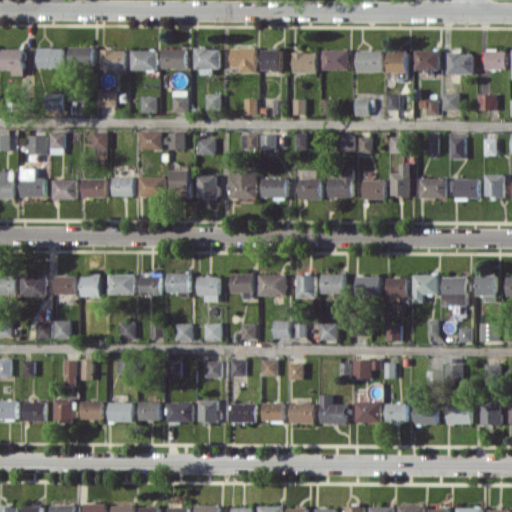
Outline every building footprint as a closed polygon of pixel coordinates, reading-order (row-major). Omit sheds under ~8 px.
[(72,65),(95,64),(95,45),(71,46),(72,65)] [(258,47),(233,46),(233,66),(241,66),(241,72),(257,72),(258,47)] [(65,67),(65,47),(40,47),(40,67),(65,67)] [(221,47),(195,48),(196,72),(215,72),(215,68),(222,67),(221,47)] [(3,48),(3,69),(14,69),(14,74),(26,74),(26,48),(3,48)] [(189,48),(164,48),(164,68),(188,68),(189,48)] [(264,69),(283,69),(283,48),(264,48),(264,69)] [(350,49),(325,48),(324,68),(350,69),(350,49)] [(128,68),(128,49),(103,49),(104,68),(128,68)] [(440,49),(416,49),(417,69),(431,69),(431,70),(440,70),(440,49)] [(508,49),(487,49),(487,68),(508,68),(508,49)] [(132,69),(159,69),(159,50),(133,50),(132,69)] [(384,71),(383,50),(358,50),(359,71),(384,71)] [(295,71),(319,71),(319,51),(295,51),(295,71)] [(409,72),(409,52),(390,51),(390,71),(409,72)] [(449,72),(475,73),(475,52),(450,51),(449,72)] [(68,100),(87,100),(87,87),(69,87),(68,100)] [(117,90),(100,90),(100,106),(117,106),(117,90)] [(175,112),(189,111),(188,90),(174,90),(175,112)] [(461,92),(444,92),(444,109),(461,109),(461,92)] [(222,93),(207,93),(207,110),(222,110),(222,93)] [(399,109),(399,93),(388,93),(388,109),(399,109)] [(498,93),(479,94),(480,109),(498,109),(498,93)] [(143,112),(159,112),(158,95),(142,96),(143,112)] [(258,97),(246,97),(246,113),(258,113),(258,97)] [(371,98),(356,97),(356,114),(370,114),(371,98)] [(307,98),(295,98),(295,114),(307,113),(307,98)] [(439,98),(421,98),(421,107),(428,107),(428,114),(439,114),(439,98)] [(163,131),(141,130),(141,148),(163,148),(163,131)] [(66,131),(51,131),(51,153),(66,153),(66,131)] [(170,148),(186,148),(185,131),(170,132),(170,148)] [(108,132),(94,132),(94,148),(108,148),(108,132)] [(243,133),(243,148),(259,147),(259,132),(243,133)] [(308,132),(298,132),(298,148),(308,148),(308,132)] [(0,149),(12,150),(12,134),(0,133),(0,149)] [(277,148),(277,133),(262,133),(262,148),(277,148)] [(356,133),(339,134),(339,151),(356,150),(356,133)] [(49,135),(29,134),(29,152),(48,153),(49,135)] [(373,136),(361,135),(360,151),(372,152),(373,136)] [(404,135),(392,135),(392,152),(404,152),(404,135)] [(429,152),(440,152),(440,136),(429,135),(429,152)] [(466,136),(451,136),(451,158),(466,158),(466,136)] [(199,154),(216,153),(216,137),(198,137),(199,154)] [(498,137),(484,138),(485,155),(498,154),(498,137)] [(412,196),(412,163),(402,163),(402,172),(393,172),(393,196),(412,196)] [(47,177),(37,177),(37,168),(23,168),(23,195),(47,196),(47,177)] [(331,177),(331,197),(355,196),(355,168),(344,168),(344,177),(331,177)] [(193,169),(173,169),(174,191),(183,191),(183,197),(193,197),(193,169)] [(232,197),(259,198),(259,170),(233,169),(232,197)] [(0,198),(17,197),(16,170),(0,170),(0,198)] [(487,173),(486,195),(506,195),(506,174),(487,173)] [(199,197),(221,197),(221,186),(218,186),(219,174),(199,174),(199,197)] [(167,175),(141,176),(142,195),(168,194),(167,175)] [(136,176),(114,177),(114,195),(136,195),(136,176)] [(109,177),(84,178),(84,196),(109,196),(109,177)] [(324,178),(302,177),(302,198),(324,198),(324,178)] [(448,197),(448,177),(422,177),(422,197),(448,197)] [(54,179),(55,198),(79,198),(78,178),(54,179)] [(387,198),(387,179),(365,178),(365,198),(387,198)] [(481,178),(457,178),(457,197),(482,197),(481,178)] [(170,272),(169,291),(191,291),(192,272),(170,272)] [(256,272),(233,272),(233,291),(256,291),(256,272)] [(136,293),(136,274),(111,273),(110,293),(136,293)] [(288,274),(261,273),(261,294),(288,295),(288,274)] [(346,273),(323,273),(323,292),(346,292),(346,273)] [(415,273),(415,301),(425,301),(426,293),(439,293),(439,273),(415,273)] [(479,274),(480,294),(485,294),(485,301),(499,300),(498,273),(479,274)] [(19,275),(0,274),(0,292),(18,293),(19,275)] [(23,294),(48,295),(48,274),(23,274),(23,294)] [(84,274),(84,296),(103,296),(103,275),(84,274)] [(318,296),(318,274),(299,274),(299,296),(318,296)] [(382,274),(357,275),(358,296),(382,295),(382,274)] [(78,293),(78,275),(57,275),(57,293),(78,293)] [(163,276),(143,275),(142,294),(163,294),(163,276)] [(200,275),(200,294),(207,294),(207,300),(221,300),(221,275),(200,275)] [(444,276),(445,295),(459,294),(460,304),(470,304),(470,275),(444,276)] [(410,276),(388,276),(388,295),(410,295),(410,276)] [(0,335),(12,336),(12,319),(0,318),(0,335)] [(71,319),(55,319),(55,337),(72,337),(71,319)] [(429,335),(439,335),(439,319),(429,319),(429,335)] [(137,337),(137,320),(122,320),(121,336),(137,337)] [(276,337),(292,337),(292,320),(275,320),(276,337)] [(164,336),(164,321),(152,322),(152,336),(164,336)] [(502,322),(483,321),(483,340),(501,340),(502,322)] [(53,338),(53,322),(38,322),(38,338),(53,338)] [(176,339),(194,339),(194,322),(177,322),(176,339)] [(224,338),(223,322),(206,322),(207,339),(224,338)] [(296,336),(307,336),(307,322),(296,322),(296,336)] [(339,322),(322,322),(322,339),(339,339),(339,322)] [(256,323),(243,323),(244,338),(257,338),(256,323)] [(402,339),(403,325),(388,324),(387,339),(402,339)] [(473,326),(460,327),(461,342),(474,341),(473,326)] [(0,375),(12,375),(12,357),(0,357),(0,375)] [(95,379),(95,358),(83,357),(82,378),(95,379)] [(119,373),(137,373),(137,357),(119,357),(119,373)] [(247,375),(248,358),(232,358),(232,374),(247,375)] [(264,358),(263,375),(279,375),(279,358),(264,358)] [(373,377),(373,368),(382,368),(382,359),(354,358),(354,377),(373,377)] [(23,375),(36,376),(36,359),(24,359),(23,375)] [(78,359),(65,359),(66,385),(78,385),(78,359)] [(224,376),(223,359),(207,360),(207,376),(224,376)] [(305,362),(290,362),(291,378),(305,378),(305,362)] [(487,384),(502,383),(501,363),(486,363),(487,384)] [(348,403),(333,403),(333,393),(322,394),(322,423),(348,422),(348,403)] [(78,407),(75,407),(75,398),(56,397),(56,424),(78,424),(78,407)] [(220,399),(201,398),(201,421),(219,422),(220,399)] [(0,418),(20,418),(20,400),(0,399),(0,418)] [(83,418),(104,418),(105,400),(83,400),(83,418)] [(383,401),(358,400),(358,421),(382,421),(383,401)] [(504,401),(483,400),(483,423),(503,424),(504,401)] [(48,401),(26,401),(25,420),(48,420),(48,401)] [(111,420),(135,421),(135,401),(111,401),(111,420)] [(162,419),(162,401),(141,401),(141,419),(162,419)] [(169,421),(195,421),(196,401),(170,401),(169,421)] [(286,420),(286,402),(265,401),(265,420),(286,420)] [(234,421),(258,421),(259,402),(234,402),(234,421)] [(317,403),(293,402),(292,422),(316,422),(317,403)] [(388,422),(409,422),(408,402),(387,403),(388,422)] [(439,424),(439,403),(417,402),(417,423),(439,424)] [(473,403),(449,403),(448,423),(473,423),(473,403)] [(107,511),(108,503),(87,503),(86,511),(107,511)]
